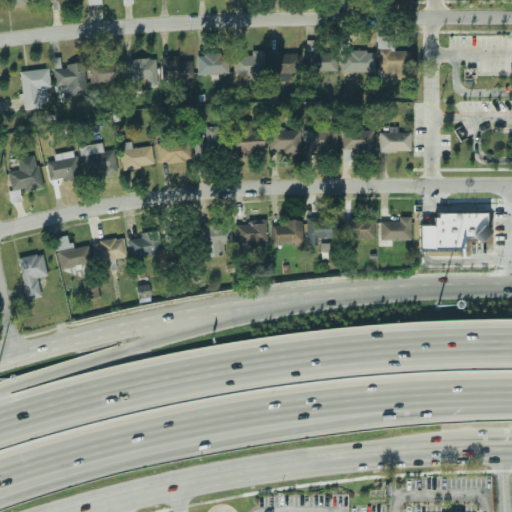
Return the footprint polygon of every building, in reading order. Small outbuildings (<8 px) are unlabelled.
[(410,51),(392,51),(392,44),(379,44),(379,78),(410,78),(410,51)] [(341,71),(373,71),(373,51),(341,51),(341,71)] [(234,52),(234,76),(264,76),(264,52),(234,52)] [(269,73),(279,73),(279,80),(291,80),(291,73),(300,73),(300,52),(269,52),(269,73)] [(337,52),(306,52),(306,71),(337,71),(337,52)] [(228,54),(198,54),(198,74),(228,74),(228,54)] [(161,58),(163,79),(193,77),(192,63),(179,63),(179,56),(161,58)] [(126,62),(127,81),(158,79),(156,60),(126,62)] [(58,96),(87,91),(82,62),(53,67),(58,96)] [(89,66),(91,83),(121,80),(119,63),(89,66)] [(24,107),(50,105),(47,69),(20,72),(24,107)] [(253,123),(233,123),(233,155),(264,155),(264,132),(253,132),(253,123)] [(223,126),(205,128),(206,139),(194,140),(195,159),(225,157),(223,126)] [(300,153),(300,131),(270,131),(270,153),(300,153)] [(337,131),(308,131),(308,152),(337,152),(337,131)] [(342,131),(342,153),(374,153),(374,131),(342,131)] [(411,132),(379,132),(379,151),(411,151),(411,132)] [(114,150),(103,152),(102,143),(81,146),(85,176),(117,171),(114,150)] [(123,169),(154,166),(152,146),(133,148),(132,143),(120,144),(123,169)] [(158,163),(191,161),(190,143),(157,144),(158,163)] [(76,151),(54,155),(55,161),(47,163),(51,183),(80,178),(76,151)] [(12,201),(21,200),(20,190),(42,187),(37,155),(17,158),(19,170),(8,172),(12,201)] [(247,213),(235,214),(235,243),(247,243),(247,251),(267,250),(266,220),(247,220),(247,213)] [(479,241),(463,240),(463,251),(432,251),(432,226),(432,217),(436,217),(436,213),(485,213),(485,233),(479,241)] [(318,237),(338,237),(338,218),(307,218),(307,244),(318,244),(318,237)] [(374,238),(374,218),(344,218),(344,238),(374,238)] [(302,243),(302,221),(272,221),(272,243),(302,243)] [(411,239),(411,222),(380,222),(380,239),(411,239)] [(202,226),(202,245),(213,245),(213,256),(223,256),(223,244),(231,244),(231,226),(202,226)] [(418,226),(432,226),(432,251),(418,251),(418,226)] [(192,227),(166,234),(170,250),(196,243),(192,227)] [(132,259),(160,252),(155,232),(127,239),(132,259)] [(88,244),(70,247),(68,237),(55,239),(60,269),(91,264),(88,244)] [(92,242),(95,262),(125,257),(122,237),(92,242)] [(330,244),(321,243),(320,252),(329,253),(330,244)] [(19,257),(25,299),(43,296),(40,277),(46,276),(43,254),(19,257)] [(84,283),(88,299),(99,296),(95,280),(84,283)]
